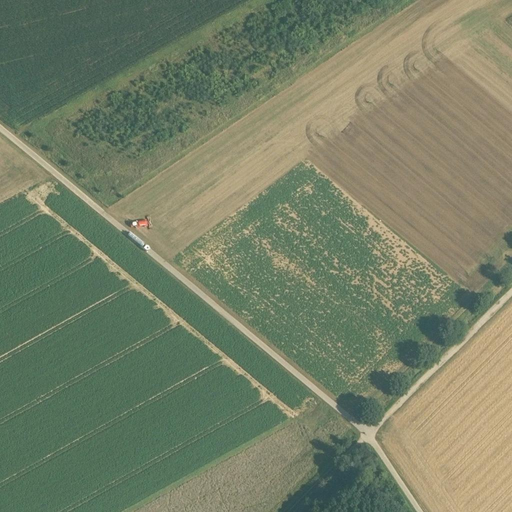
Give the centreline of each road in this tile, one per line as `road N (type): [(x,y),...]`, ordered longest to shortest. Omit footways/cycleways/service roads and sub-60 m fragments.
road 1 (track): [(0,128),(369,435)]
road 2 (track): [(511,261),(354,422)]
road 3 (track): [(369,435),(511,293)]
